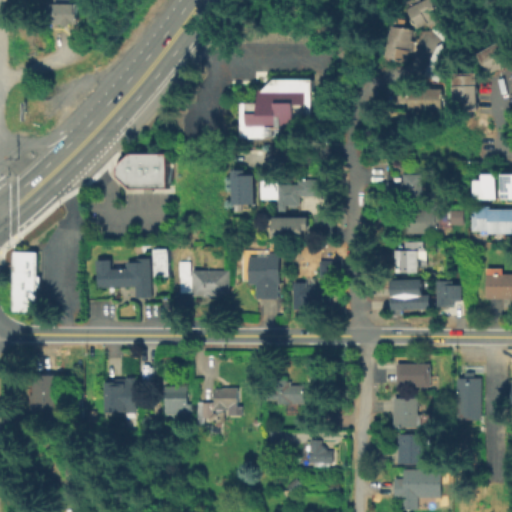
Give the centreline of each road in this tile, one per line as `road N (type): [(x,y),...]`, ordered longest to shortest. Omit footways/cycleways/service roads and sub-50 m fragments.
road 1 (tertiary): [(361,334),(0,329)]
road 2 (residential): [(369,91),(354,136),(361,334)]
road 3 (residential): [(361,334),(358,511)]
road 4 (tertiary): [(511,335),(361,334)]
road 5 (primary): [(196,0),(103,116)]
road 6 (primary): [(103,116),(0,214)]
